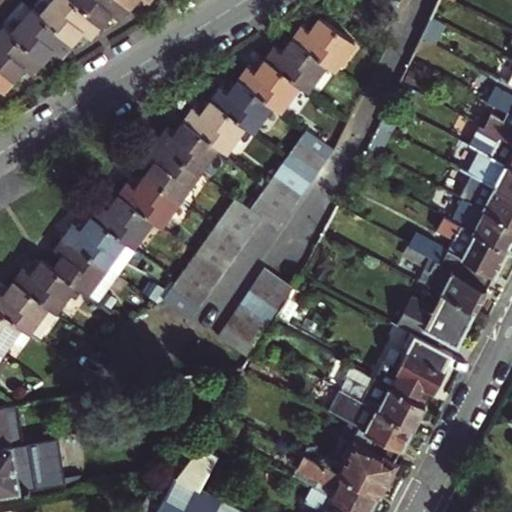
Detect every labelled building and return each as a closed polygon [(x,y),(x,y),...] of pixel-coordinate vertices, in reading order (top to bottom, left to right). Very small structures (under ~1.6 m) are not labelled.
[(53,0),(55,1),(44,14),(72,39),(83,26),(91,33),(103,20),(79,0),(53,0)] [(79,0),(103,20),(112,10),(118,15),(129,2),(126,0),(79,0)] [(23,19),(14,30),(43,56),(52,46),(60,52),(72,39),(44,14),(33,4),(21,17),(23,19)] [(310,25),(302,19),(291,35),(325,59),(336,66),(347,51),(345,49),(354,37),(319,13),(310,25)] [(0,59),(16,74),(26,62),(33,68),(43,56),(14,30),(4,21),(0,25),(0,59)] [(318,69),(325,59),(291,35),(283,46),(275,41),(264,56),(299,79),(310,87),(321,72),(318,69)] [(238,76),(272,100),(283,107),(293,92),(291,90),(299,79),(264,56),(256,67),(249,62),(238,76)] [(0,80),(6,85),(16,74),(0,59),(0,80)] [(209,95),(245,120),(256,128),(266,113),(264,112),(272,100),(238,76),(230,88),(219,81),(209,95)] [(491,99),(511,109),(511,90),(499,84),(491,99)] [(237,132),(245,120),(209,95),(200,108),(192,103),(183,116),(218,141),(229,148),(239,134),(237,132)] [(511,120),(494,111),(487,124),(511,137),(511,120)] [(212,156),(209,154),(218,141),(183,116),(174,129),(166,123),(156,138),(201,170),(212,156)] [(488,150),(508,161),(511,162),(511,137),(487,124),(481,136),(476,133),(472,142),(488,150)] [(309,125),(300,137),(327,157),(336,144),(309,125)] [(300,137),(292,148),(318,168),(327,157),(300,137)] [(144,170),(178,195),(188,181),(192,184),(201,170),(156,138),(146,151),(154,156),(144,170)] [(289,152),(284,159),(310,179),(318,168),(292,148),(289,152)] [(385,153),(376,148),(368,165),(376,170),(385,153)] [(504,169),(508,161),(488,150),(484,159),(504,169)] [(477,155),(470,169),(473,170),(511,191),(511,162),(508,161),(504,169),(484,159),(477,155)] [(284,159),(276,170),(302,190),(310,179),(284,159)] [(117,191),(153,217),(162,224),(174,208),(170,206),(178,195),(144,170),(136,182),(127,176),(117,191)] [(270,178),(268,181),(294,201),(302,190),(276,170),(270,178)] [(468,197),(484,205),(511,219),(511,191),(473,170),(461,193),(468,197)] [(268,181),(260,192),(286,212),(294,201),(268,181)] [(438,191),(464,204),(468,197),(461,193),(442,183),(438,191)] [(123,236),(136,245),(147,230),(145,228),(153,217),(117,191),(108,203),(101,198),(91,212),(123,236)] [(286,212),(260,192),(251,203),(264,213),(278,224),(286,212)] [(264,213),(251,203),(238,193),(229,207),(255,226),(264,213)] [(469,207),(461,222),(509,247),(511,240),(511,219),(484,205),(468,197),(464,204),(469,207)] [(229,207),(220,219),(246,238),(255,226),(229,207)] [(65,233),(108,264),(119,249),(115,247),(123,236),(91,212),(83,223),(75,219),(65,233)] [(411,244),(489,284),(509,247),(461,222),(446,214),(439,227),(456,236),(450,247),(418,230),(411,244)] [(217,222),(212,230),(238,249),(246,238),(220,219),(217,222)] [(238,249),(212,230),(204,240),(230,260),(238,249)] [(75,280),(86,288),(94,276),(97,279),(108,264),(65,233),(55,247),(62,252),(53,264),(75,280)] [(118,271),(136,245),(123,236),(115,247),(119,249),(108,264),(118,271)] [(198,249),(196,252),(221,272),(230,260),(204,240),(198,249)] [(432,281),(446,289),(478,305),(489,284),(411,244),(407,251),(429,263),(428,265),(438,270),(432,281)] [(221,272),(196,252),(188,262),(213,282),(221,272)] [(48,300),(59,309),(69,295),(66,293),(75,280),(53,264),(42,255),(32,269),(22,262),(13,275),(48,300)] [(188,262),(180,273),(206,293),(213,282),(188,262)] [(86,288),(99,298),(118,271),(108,264),(97,279),(94,276),(86,288)] [(423,276),(432,281),(438,270),(428,265),(423,276)] [(269,267),(262,278),(293,298),(300,286),(269,267)] [(178,275),(172,284),(198,303),(206,293),(180,273),(178,275)] [(0,306),(30,329),(42,315),(39,313),(48,300),(13,275),(4,288),(0,285),(0,306)] [(262,278),(254,290),(286,310),(291,302),(293,298),(262,278)] [(172,284),(163,296),(190,314),(198,303),(172,284)] [(478,305),(446,289),(437,305),(413,292),(398,320),(418,330),(438,341),(443,331),(447,334),(459,340),(478,305)] [(254,290),(247,301),(278,321),(286,310),(254,290)] [(247,301),(239,313),(270,333),(278,322),(278,321),(247,301)] [(0,348),(3,351),(13,338),(20,343),(30,329),(0,306),(0,348)] [(239,313),(232,324),(263,344),(270,333),(239,313)] [(232,324),(224,337),(254,357),(263,344),(232,324)] [(436,385),(455,350),(443,343),(438,341),(418,330),(407,352),(402,349),(396,361),(385,356),(376,375),(419,398),(428,381),(436,385)] [(438,341),(443,343),(447,334),(443,331),(438,341)] [(343,386),(345,387),(416,424),(428,402),(419,398),(376,375),(371,383),(350,372),(343,386)] [(419,398),(428,402),(436,385),(428,381),(419,398)] [(334,408),(351,417),(405,446),(416,424),(345,387),(334,408)] [(0,494),(67,484),(59,437),(14,444),(8,405),(0,406),(0,494)] [(381,489),(405,446),(351,417),(343,433),(358,440),(343,469),(381,489)] [(205,426),(201,431),(237,450),(240,444),(205,426)] [(143,511),(253,511),(205,486),(224,452),(198,438),(185,459),(181,457),(140,510),(143,511)] [(381,489),(343,469),(307,451),(300,464),(322,475),(318,482),(334,490),(337,484),(341,486),(336,494),(370,511),(381,489)] [(329,504),(338,508),(336,511),(369,511),(370,511),(336,494),(315,483),(308,496),(328,506),(329,504)] [(503,511),(488,496),(470,511),(503,511)] [(72,511),(91,511),(80,503),(72,511)]
